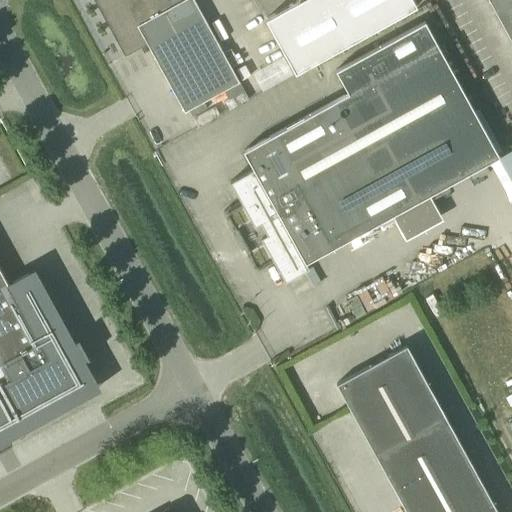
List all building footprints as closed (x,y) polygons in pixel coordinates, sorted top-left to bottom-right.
[(147,43),(185,111),(239,81),(194,0),(94,0),(125,55),(147,43)] [(511,0),(489,0),(511,41),(511,0)] [(254,168),(230,181),(241,201),(224,210),(257,271),(274,261),(285,281),(308,268),(305,262),(393,215),(399,227),(435,208),(428,196),(499,158),(426,22),(337,70),(349,93),(244,150),(254,168)] [(87,359),(76,339),(74,341),(35,270),(9,284),(0,268),(0,445),(11,440),(10,439),(9,439),(9,438),(99,388),(84,360),(85,359),(85,360),(87,359)] [(498,511),(407,345),(337,383),(407,511),(498,511)]
